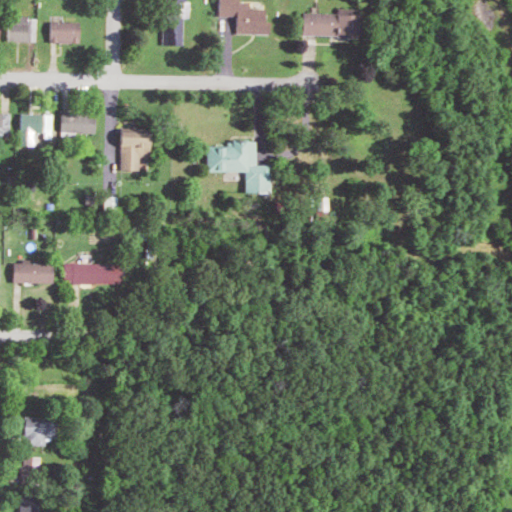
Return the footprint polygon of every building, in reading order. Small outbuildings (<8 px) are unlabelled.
[(167,45),(187,44),(186,16),(192,16),(191,0),(174,0),(175,27),(166,27),(167,45)] [(221,0),(221,16),(238,16),(238,34),(273,34),(273,21),(266,21),(267,9),(252,8),(252,2),(241,2),(240,0),(221,0)] [(305,35),(356,36),(356,14),(306,13),(305,35)] [(41,41),(41,16),(12,17),(13,42),(41,41)] [(53,42),(84,42),(84,22),(53,22),(53,42)] [(0,134),(12,135),(12,112),(0,111),(0,134)] [(57,139),(57,114),(24,113),(23,146),(39,147),(39,135),(46,135),(46,138),(57,139)] [(65,132),(99,132),(99,113),(64,114),(65,132)] [(142,156),(151,156),(151,132),(123,131),(122,170),(142,170),(142,156)] [(247,193),(272,193),(273,164),(258,164),(259,140),(234,140),(234,146),(209,145),(209,171),(248,172),(247,193)] [(122,196),(107,196),(107,214),(122,214),(122,196)] [(54,263),(16,262),(16,282),(54,283),(54,263)] [(27,444),(55,443),(55,417),(27,417),(27,444)]
